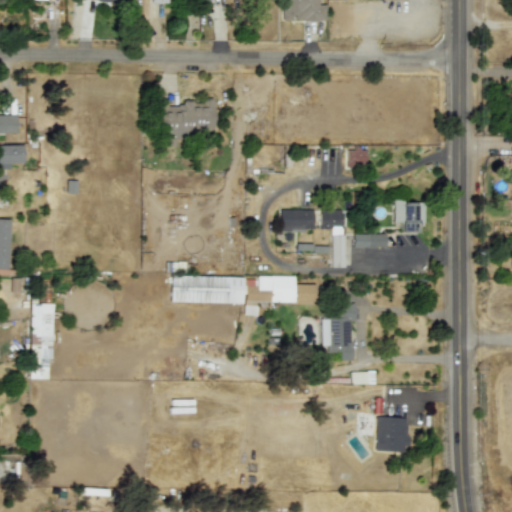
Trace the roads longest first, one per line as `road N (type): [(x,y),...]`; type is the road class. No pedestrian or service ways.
road 1 (tertiary): [(462,511),(462,0)]
road 2 (residential): [(463,56),(0,50)]
